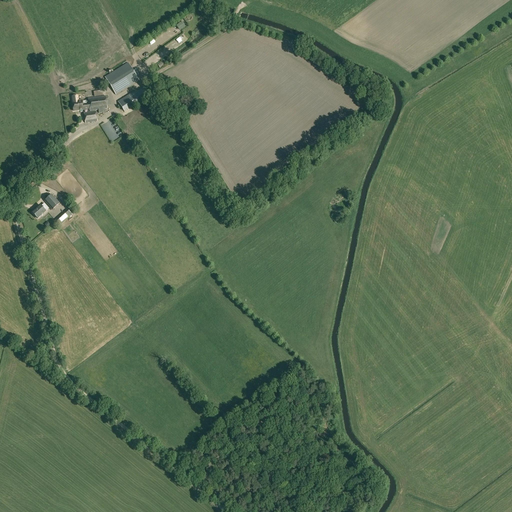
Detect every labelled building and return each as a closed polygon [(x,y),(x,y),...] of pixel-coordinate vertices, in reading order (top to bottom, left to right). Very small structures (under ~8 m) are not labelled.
[(164,59),(157,64),(160,68),(166,63),(164,59)] [(139,81),(128,63),(105,77),(116,95),(139,81)] [(152,98),(148,91),(145,87),(142,89),(137,92),(135,91),(118,102),(124,112),(142,101),(143,103),(152,98)] [(90,111),(107,109),(106,96),(88,99),(88,101),(82,101),(82,100),(78,100),(77,96),(72,97),(73,103),(72,103),(73,111),(83,110),(89,109),(90,111)] [(97,121),(96,112),(84,113),(85,123),(97,121)] [(132,125),(137,122),(134,117),(129,120),(132,125)] [(52,210),(59,204),(51,195),(44,201),(52,210)] [(40,205),(32,212),(37,219),(45,212),(49,209),(44,203),(43,204),(41,206),(40,205)] [(67,209),(55,219),(61,226),(72,215),(67,209)]
